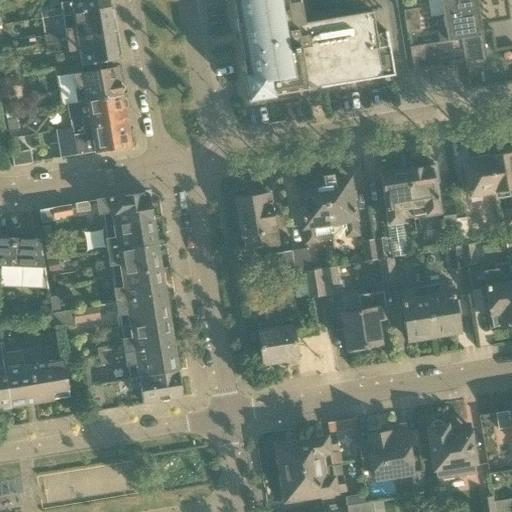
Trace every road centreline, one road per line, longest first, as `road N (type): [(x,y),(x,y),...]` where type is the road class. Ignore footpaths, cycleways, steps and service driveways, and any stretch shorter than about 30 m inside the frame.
road 1 (residential): [(217,134),(252,145),(511,104)]
road 2 (residential): [(228,416),(511,373)]
road 3 (residential): [(170,162),(192,197),(228,416)]
road 4 (residential): [(228,416),(0,449)]
road 5 (residential): [(170,162),(0,192)]
road 6 (residential): [(132,0),(156,130),(170,162)]
road 7 (residential): [(217,134),(186,0)]
